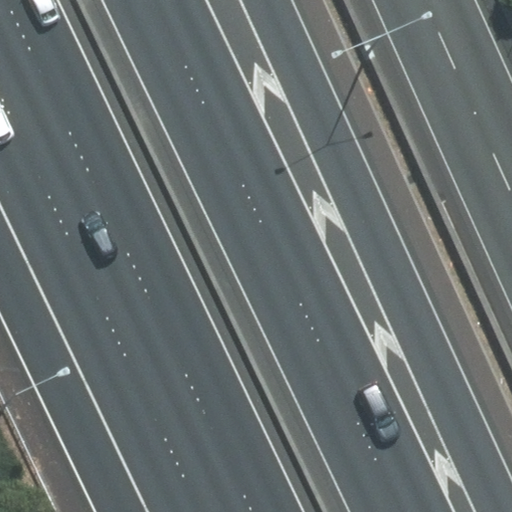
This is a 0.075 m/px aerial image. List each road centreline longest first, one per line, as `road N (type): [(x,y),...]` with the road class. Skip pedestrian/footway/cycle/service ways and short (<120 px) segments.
road 1 (motorway): [(154,0),(401,511)]
road 2 (motorway): [(253,511),(8,0)]
road 3 (motorway): [(271,0),(504,511)]
